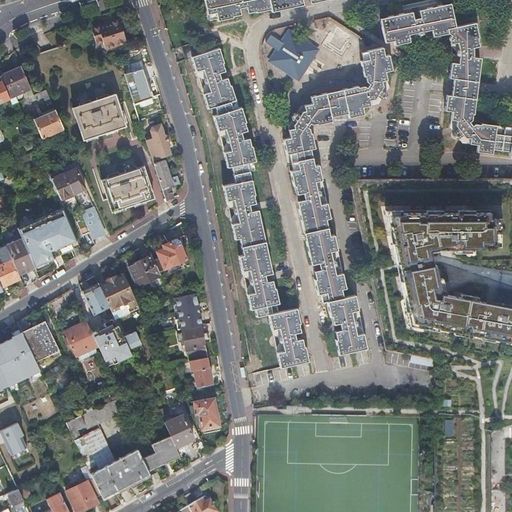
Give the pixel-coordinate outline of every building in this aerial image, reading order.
[(204,0),(207,14),(216,12),(217,17),(218,20),(232,17),(232,15),(240,14),(239,8),(246,6),(247,12),(256,10),(256,12),(271,8),(270,3),(278,1),(279,6),(279,9),(295,6),(295,5),(302,2),(302,0),(308,0),(309,1),(315,0),(318,0),(318,1),(321,0),(204,0)] [(511,128),(480,124),(480,125),(474,124),(471,127),(467,123),(470,121),(471,114),(472,114),(474,99),(476,83),(478,67),(477,67),(478,58),(472,57),(472,47),(478,46),(477,38),(474,22),(455,26),(451,12),(442,14),(441,8),(441,5),(426,8),(426,10),(418,11),(419,18),(412,19),(411,13),(403,15),(403,13),(388,17),(388,20),(389,26),(381,27),(384,43),(393,41),(394,45),(414,40),(412,31),(415,31),(415,33),(416,35),(419,36),(421,36),(422,34),(422,32),(422,29),(425,29),(427,37),(447,33),(450,35),(448,38),(450,47),(460,47),(460,49),(457,50),(455,51),(454,52),(454,54),(455,55),(456,56),(457,57),(459,58),(459,60),(450,60),(448,78),(452,79),(450,97),(445,96),(444,111),(450,111),(448,128),(454,127),(456,130),(452,132),(452,133),(451,133),(451,134),(450,134),(450,135),(450,136),(451,137),(451,138),(452,138),(452,139),(453,139),(454,139),(455,139),(456,139),(457,139),(460,136),(462,139),(460,143),(476,145),(475,152),(491,154),(492,150),(509,152),(508,156),(511,156),(511,128)] [(95,42),(101,40),(104,49),(126,43),(119,19),(91,27),(95,42)] [(288,29),(279,41),(283,43),(289,35),(292,37),(292,35),(294,37),(296,34),(288,29)] [(296,34),(294,37),(308,45),(310,43),(296,34)] [(283,43),(279,41),(270,35),(265,42),(274,48),(278,51),(273,59),(276,61),(275,63),(277,64),(290,73),(293,74),(294,72),(296,74),(303,65),(297,61),(301,56),(306,59),(312,50),(309,48),(310,46),(308,45),(294,37),(292,35),(292,37),(289,35),(283,43)] [(230,102),(236,100),(230,85),(229,85),(227,78),(221,80),(219,73),(224,70),(222,62),(223,62),(219,48),(198,54),(193,42),(181,46),(185,58),(191,57),(208,108),(215,106),(218,114),(213,116),(220,135),(221,135),(229,133),(230,135),(225,138),(224,138),(224,139),(224,140),(224,141),(224,142),(225,142),(225,143),(226,143),(226,144),(232,142),(233,145),(224,148),(223,148),(227,168),(232,167),(235,184),(224,187),(228,207),(229,207),(238,205),(238,207),(233,210),(233,211),(233,212),(233,213),(233,214),(234,214),(234,215),(235,215),(240,215),(241,217),(233,219),(231,219),(235,240),(240,239),(243,256),(239,257),(244,277),(253,275),(253,277),(248,280),(247,281),(247,282),(247,283),(248,283),(248,284),(249,284),(255,285),(255,288),(248,289),(247,290),(251,310),(255,310),(257,318),(269,315),(273,336),(275,336),(282,334),(283,336),(278,338),(278,339),(278,341),(279,343),(279,344),(281,345),(285,344),(285,346),(276,348),(280,369),(308,363),(305,348),(304,348),(302,339),(296,341),(294,334),(300,332),(299,325),(301,324),(297,309),(278,313),(272,314),(270,306),(276,305),(279,304),(276,290),(274,290),(273,281),(266,282),(265,275),(272,274),(258,211),(251,212),(249,205),(255,204),(254,195),(255,194),(250,171),(248,163),(253,162),(255,162),(252,147),(251,147),(249,138),(243,140),(241,132),(247,130),(244,122),(245,122),(241,107),(238,108),(232,109),(230,102)] [(310,43),(308,45),(310,46),(309,48),(312,50),(306,59),(301,56),(297,61),(303,65),(296,74),(294,72),(293,74),(290,73),(289,75),(298,80),(318,49),(310,43)] [(313,188),(322,186),(318,166),(314,167),(310,150),(314,149),(311,134),(310,134),(309,128),(306,127),(309,124),(311,125),(316,124),(317,125),(331,122),(330,117),(347,114),(348,118),(363,115),(362,106),(377,103),(375,99),(377,96),(381,99),(381,100),(382,100),(383,100),(384,100),(384,99),(385,99),(386,98),(386,97),(387,97),(387,96),(387,95),(387,94),(386,94),(386,93),(385,93),(385,92),(381,89),(382,87),(388,88),(384,71),(392,69),(389,55),(384,56),(382,47),(367,51),(368,59),(363,60),(360,61),(364,76),(365,75),(367,81),(369,83),(366,88),(364,86),(358,88),(357,86),(342,90),(325,93),(310,97),(311,104),(301,107),(298,111),(301,113),(299,116),(296,113),(295,113),(294,113),(293,113),(293,114),(292,114),(292,115),(291,115),(291,116),(291,117),(291,118),(291,119),(292,119),(292,120),(295,122),(293,125),(291,123),(288,127),(290,138),(283,140),(286,155),(289,154),(295,153),(298,170),(293,171),(290,172),(293,187),(295,186),(297,195),(303,194),(304,200),(298,201),(300,210),(298,211),(302,225),(305,225),(310,224),(314,241),(308,242),(305,243),(309,257),(310,257),(312,265),(318,264),(319,271),(314,272),(315,280),(314,281),(317,296),(320,295),(326,294),(328,302),(327,303),(330,318),(332,318),(333,325),(339,324),(341,331),(335,332),(337,341),(335,341),(338,356),(367,350),(363,329),(361,330),(353,332),(352,329),(354,328),(356,328),(357,326),(357,324),(356,321),(354,321),(353,321),(351,321),(350,318),(358,317),(355,296),(343,299),(342,291),(345,290),(341,270),(340,270),(331,271),(330,269),(333,269),(335,268),(336,267),(337,265),(336,262),(335,261),(333,261),(329,262),(328,259),(337,257),(334,236),(329,237),(326,220),(330,219),(324,199),(316,201),(315,199),(318,198),(320,196),(321,196),(321,195),(321,194),(321,193),(321,192),(320,192),(320,191),(319,191),(319,190),(318,190),(313,191),(313,188)] [(278,51),(274,48),(267,60),(275,66),(277,64),(275,63),(276,61),(273,59),(278,51)] [(289,75),(290,73),(277,64),(275,66),(289,75)] [(4,73),(0,78),(2,81),(9,98),(30,89),(20,66),(4,73)] [(141,68),(124,74),(134,104),(144,100),(140,89),(148,86),(141,68)] [(0,102),(9,99),(9,98),(2,81),(0,82),(0,102)] [(46,104),(51,102),(46,90),(37,94),(39,100),(43,97),(46,104)] [(115,93),(73,107),(83,139),(126,125),(115,93)] [(238,108),(236,100),(230,102),(232,109),(238,108)] [(54,110),(34,120),(41,138),(62,129),(54,110)] [(152,136),(145,138),(153,161),(162,158),(171,155),(168,145),(169,142),(167,136),(164,134),(160,124),(152,127),(150,130),(152,136)] [(34,140),(25,144),(28,151),(37,147),(34,140)] [(289,154),(293,171),(298,170),(295,153),(289,154)] [(165,160),(154,163),(167,203),(174,198),(170,187),(176,185),(173,178),(170,179),(165,160)] [(75,166),(74,164),(61,169),(63,172),(65,171),(65,170),(75,166)] [(144,166),(101,180),(111,212),(155,198),(144,166)] [(64,174),(73,194),(85,189),(76,168),(64,174)] [(64,174),(51,179),(60,200),(73,194),(64,174)] [(80,210),(93,239),(105,234),(92,205),(80,210)] [(77,240),(63,208),(50,214),(52,219),(41,224),(47,238),(53,251),(63,247),(66,245),(70,244),(77,240)] [(79,242),(64,208),(63,208),(77,240),(78,243),(79,242)] [(87,242),(93,239),(80,210),(79,208),(74,210),(80,224),(80,225),(87,242)] [(503,233),(503,219),(490,219),(490,210),(386,210),(410,326),(438,331),(439,329),(453,331),(452,334),(472,337),(472,335),(481,336),(480,339),(494,341),(494,339),(511,341),(511,304),(485,300),(485,302),(478,301),(479,297),(462,294),(461,297),(457,297),(446,295),(445,288),(443,278),(439,279),(436,265),(434,265),(432,256),(431,253),(439,251),(439,250),(450,249),(454,249),(454,253),(472,253),(472,249),(496,249),(496,246),(501,246),(501,233),(503,233)] [(52,219),(50,214),(17,229),(19,234),(41,224),(52,219)] [(180,222),(170,228),(176,238),(192,229),(192,227),(180,222)] [(25,247),(47,238),(41,224),(19,234),(20,235),(25,247)] [(305,225),(308,242),(314,241),(310,224),(305,225)] [(18,275),(34,267),(25,247),(20,235),(4,243),(5,245),(18,275)] [(52,252),(53,251),(47,238),(25,247),(34,267),(48,261),(56,258),(55,256),(54,257),(52,252)] [(185,259),(176,238),(161,245),(162,248),(155,251),(157,256),(152,258),(158,271),(185,259)] [(20,279),(18,275),(5,245),(0,247),(0,257),(3,264),(0,265),(0,286),(1,288),(20,279)] [(65,252),(63,247),(53,251),(52,252),(54,257),(55,256),(65,252)] [(152,258),(150,255),(142,259),(127,266),(136,286),(160,276),(158,271),(152,258)] [(48,261),(34,267),(36,271),(49,265),(48,261)] [(113,277),(98,284),(100,286),(109,306),(111,312),(127,304),(129,307),(131,308),(137,305),(122,273),(113,277)] [(205,291),(203,284),(191,287),(192,294),(194,293),(205,291)] [(90,316),(109,306),(100,286),(93,290),(81,296),(90,316)] [(78,305),(71,289),(61,295),(49,302),(56,316),(78,305)] [(194,293),(192,294),(174,297),(178,319),(175,320),(176,330),(182,329),(200,325),(197,310),(194,293)] [(322,304),(327,303),(328,302),(326,294),(320,295),(322,304)] [(44,321),(38,309),(28,315),(17,322),(22,332),(35,359),(38,365),(59,355),(44,321)] [(0,355),(8,372),(35,359),(22,332),(17,322),(5,329),(0,331),(0,355)] [(85,350),(96,344),(86,322),(64,332),(74,356),(86,351),(85,350)] [(132,354),(130,347),(141,342),(136,328),(122,333),(118,323),(94,332),(106,364),(132,354)] [(201,325),(200,325),(182,329),(188,360),(207,357),(204,339),(209,337),(208,332),(203,333),(201,325)] [(209,368),(207,357),(188,360),(190,371),(193,370),(196,370),(199,387),(212,384),(209,368)] [(87,429),(127,411),(121,397),(93,410),(80,415),(85,426),(87,429)] [(201,430),(219,426),(217,416),(213,398),(193,402),(195,414),(198,414),(201,430)] [(181,414),(163,423),(169,436),(175,449),(187,443),(194,440),(181,414)] [(85,426),(80,415),(65,423),(70,433),(75,430),(85,426)] [(445,419),(444,433),(453,434),(454,420),(445,419)] [(0,438),(16,472),(36,462),(17,424),(0,432),(0,438)] [(105,466),(114,461),(97,429),(89,434),(105,466)] [(74,442),(80,439),(75,430),(70,433),(74,442)] [(90,474),(105,466),(89,434),(80,439),(74,442),(86,466),(90,474)] [(167,462),(179,457),(175,449),(169,436),(150,445),(154,453),(148,456),(154,468),(167,462)] [(492,511),(492,446),(435,446),(434,511),(492,511)] [(147,471),(154,468),(148,456),(141,459),(136,450),(114,461),(105,466),(118,493),(138,483),(150,476),(147,471)] [(18,489),(16,486),(9,471),(7,468),(6,466),(2,468),(13,492),(18,489)] [(94,481),(90,474),(86,466),(77,471),(75,475),(80,485),(88,481),(89,483),(94,481)] [(103,501),(118,493),(105,466),(90,474),(94,481),(101,495),(103,501)] [(96,498),(101,495),(94,481),(89,483),(88,481),(80,485),(66,492),(75,511),(78,511),(95,504),(98,502),(96,498)] [(23,501),(18,489),(13,492),(3,496),(5,500),(9,498),(13,506),(16,505),(23,501)] [(69,511),(60,493),(47,500),(52,511),(48,511),(69,511)] [(177,511),(217,511),(210,499),(202,504),(199,500),(193,504),(187,495),(184,497),(179,500),(184,508),(177,511)] [(9,508),(13,506),(9,498),(5,500),(6,502),(9,508)] [(23,501),(16,505),(19,510),(26,506),(23,501)]
